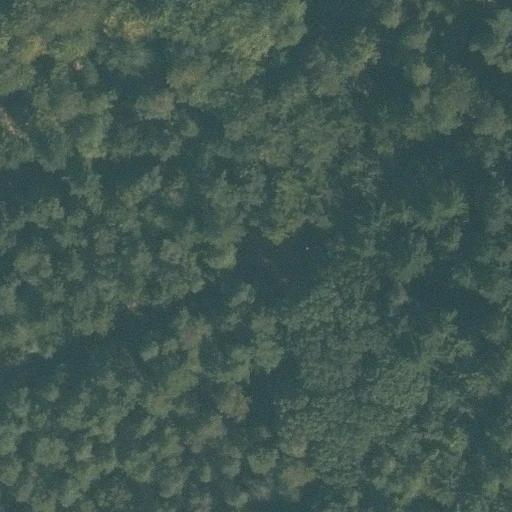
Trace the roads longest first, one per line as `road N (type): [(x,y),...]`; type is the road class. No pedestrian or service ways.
road 1 (track): [(0,347),(232,236),(286,223)]
road 2 (track): [(286,223),(334,511)]
